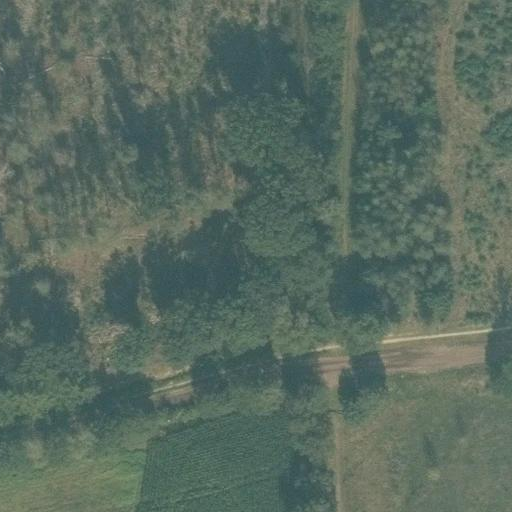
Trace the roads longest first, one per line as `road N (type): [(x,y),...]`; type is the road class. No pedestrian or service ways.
road 1 (track): [(359,0),(331,363)]
road 2 (track): [(0,445),(331,363)]
road 3 (track): [(331,363),(511,349)]
